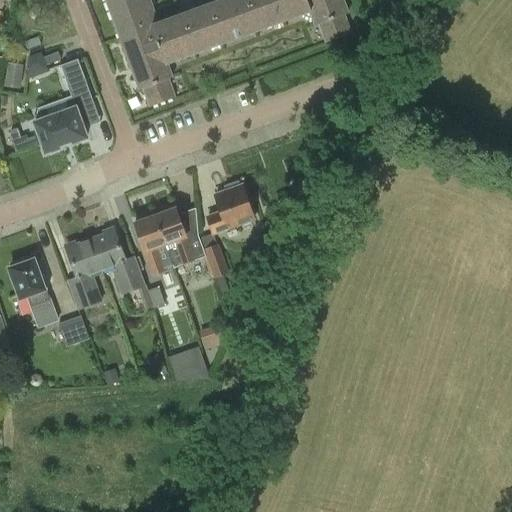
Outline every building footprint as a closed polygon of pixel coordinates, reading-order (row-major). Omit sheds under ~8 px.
[(348,14),(343,0),(218,0),(159,21),(152,0),(105,0),(138,91),(143,90),(149,108),(175,99),(168,80),(172,79),(167,64),(309,13),(314,27),(319,25),(325,44),(351,34),(344,16),(348,14)] [(46,65),(61,60),(58,52),(43,58),(46,65)] [(60,66),(67,85),(84,78),(78,60),(60,66)] [(20,90),(24,66),(8,64),(4,87),(20,90)] [(34,123),(45,153),(61,147),(61,148),(71,144),(87,138),(83,126),(94,122),(83,92),(71,96),(75,108),(34,123)] [(212,234),(253,220),(242,187),(238,189),(237,184),(227,188),(228,192),(215,197),(222,215),(208,220),(212,234)] [(203,248),(204,248),(199,233),(186,237),(176,209),(168,212),(167,209),(157,213),(158,216),(156,217),(166,245),(174,268),(206,257),(203,248)] [(153,276),(167,270),(159,247),(166,245),(156,217),(152,218),(151,215),(141,218),(142,222),(134,224),(144,252),(153,276)] [(105,235),(90,241),(102,274),(113,270),(122,293),(146,284),(135,254),(124,258),(113,228),(104,231),(105,235)] [(94,277),(102,274),(90,241),(75,246),(74,242),(66,245),(76,276),(68,279),(79,309),(103,300),(94,277)] [(203,248),(206,257),(214,279),(230,273),(218,242),(204,248),(203,248)] [(20,299),(27,297),(38,329),(59,321),(51,299),(50,300),(47,289),(44,290),(34,261),(23,265),(22,262),(11,266),(12,269),(10,270),(20,299)] [(148,292),(152,305),(154,310),(166,306),(159,288),(149,292),(148,292)] [(59,323),(67,346),(90,338),(82,315),(59,323)] [(0,354),(12,350),(0,317),(0,354)] [(222,325),(203,331),(208,348),(227,342),(222,325)] [(205,347),(172,353),(177,382),(210,377),(205,347)]
